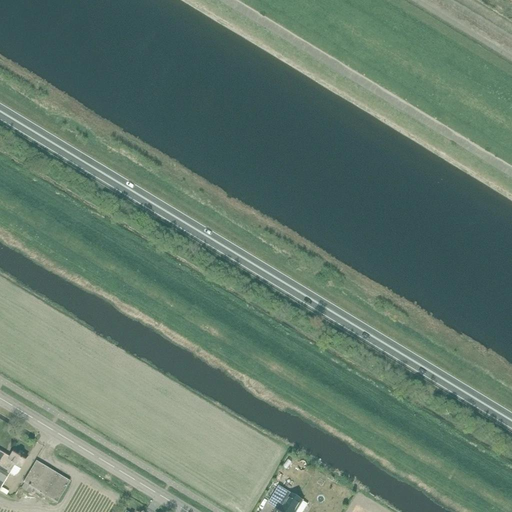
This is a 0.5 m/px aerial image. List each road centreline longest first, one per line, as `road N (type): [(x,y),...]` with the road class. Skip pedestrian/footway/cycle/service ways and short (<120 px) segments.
road 1 (primary): [(511,421),(0,112)]
road 2 (tertiary): [(187,511),(0,398)]
